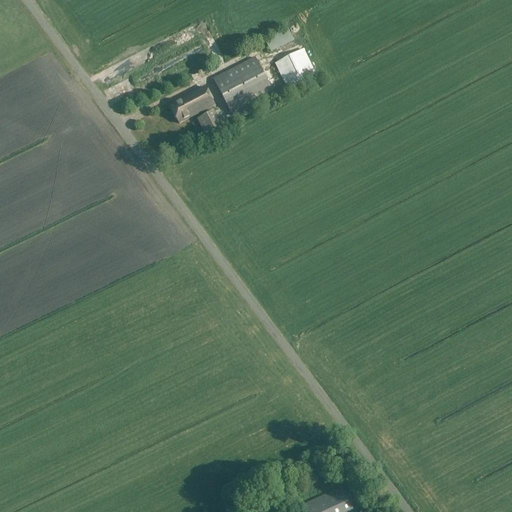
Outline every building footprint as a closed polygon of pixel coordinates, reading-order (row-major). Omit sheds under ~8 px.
[(203,14),(191,18),(198,37),(209,33),(203,14)] [(100,79),(191,39),(187,30),(179,33),(178,31),(161,38),(164,45),(155,49),(153,44),(96,70),(100,79)] [(283,33),(266,41),(272,52),(289,43),(283,33)] [(125,87),(214,50),(209,39),(196,45),(196,44),(177,52),(178,55),(149,67),(150,70),(122,82),(125,87)] [(211,49),(216,60),(222,57),(218,47),(211,49)] [(305,52),(276,66),(288,90),(317,76),(305,52)] [(255,58),(213,80),(232,116),(274,95),(255,58)] [(111,88),(116,97),(125,92),(119,82),(111,88)] [(171,103),(199,89),(196,82),(167,96),(171,103)] [(214,106),(204,88),(169,107),(179,125),(214,106)] [(127,95),(130,107),(139,105),(136,93),(127,95)] [(213,112),(198,120),(209,142),(225,134),(213,112)] [(193,165),(198,174),(207,170),(202,160),(193,165)] [(182,186),(194,179),(186,163),(173,170),(182,186)] [(212,219),(218,214),(212,207),(206,211),(212,219)] [(341,488),(320,498),(305,505),(308,511),(342,511),(351,508),(341,488)]
